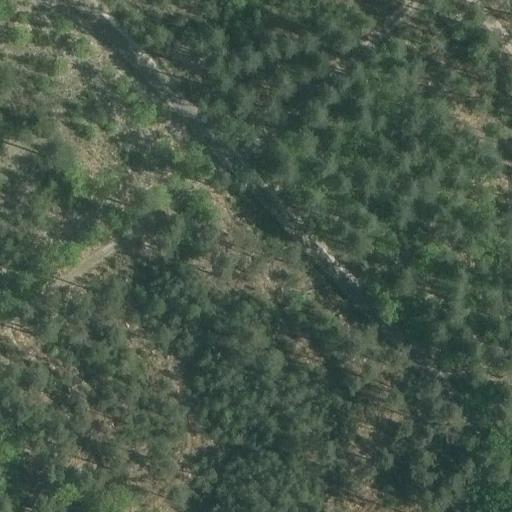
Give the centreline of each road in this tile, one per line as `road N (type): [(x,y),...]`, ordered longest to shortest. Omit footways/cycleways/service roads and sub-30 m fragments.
road 1 (unclassified): [(511,468),(83,0)]
road 2 (track): [(0,332),(255,148),(416,0)]
road 3 (track): [(81,511),(0,416)]
